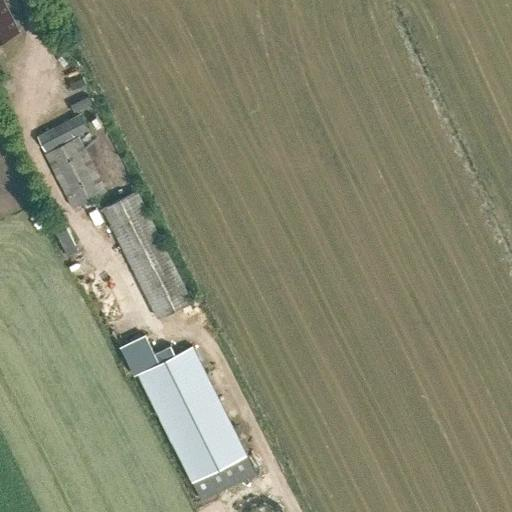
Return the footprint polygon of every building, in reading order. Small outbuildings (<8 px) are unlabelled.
[(0,0),(0,40),(18,31),(2,0),(0,0)] [(78,136),(45,153),(73,208),(106,191),(78,136)] [(158,317),(191,301),(137,191),(103,208),(158,317)] [(146,333),(121,345),(135,373),(137,372),(160,361),(146,333)] [(190,480),(246,453),(192,344),(160,361),(137,372),(190,480)]
